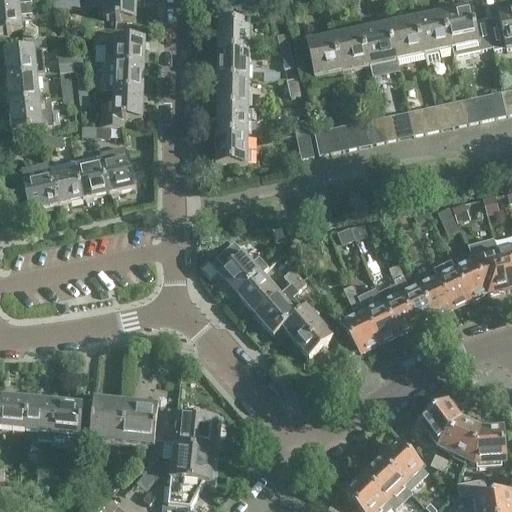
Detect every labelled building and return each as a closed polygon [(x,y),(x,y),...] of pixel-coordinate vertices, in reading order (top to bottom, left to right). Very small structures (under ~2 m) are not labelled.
[(28,0),(0,0),(0,9),(30,6),(28,0)] [(106,0),(106,23),(135,24),(135,7),(140,7),(140,0),(138,0),(106,0)] [(79,1),(64,2),(66,13),(80,12),(79,1)] [(66,13),(64,2),(51,3),(52,15),(66,13)] [(30,6),(0,9),(0,35),(21,33),(20,19),(31,18),(30,6)] [(493,53),(487,26),(486,23),(474,26),(471,10),(443,16),(443,18),(450,52),(451,51),(454,61),(493,53)] [(511,13),(497,16),(498,24),(487,26),(493,53),(493,54),(504,51),(505,53),(511,51),(511,13)] [(442,16),(415,22),(423,58),(424,57),(426,67),(439,65),(437,54),(450,52),(443,18),(442,16)] [(415,22),(388,28),(395,64),(398,63),(423,58),(415,22)] [(218,28),(217,57),(248,57),(249,28),(218,28)] [(370,69),(372,81),(400,76),(398,63),(395,64),(388,28),(361,34),(369,69),(370,69)] [(360,34),(333,40),(341,75),(368,69),(360,34)] [(277,40),(281,58),(291,55),(288,39),(277,40)] [(333,40),(305,46),(313,81),(341,75),(333,40)] [(6,82),(35,78),(45,77),(43,54),(47,54),(46,41),(23,43),(23,53),(3,55),(6,82)] [(106,44),(105,69),(143,71),(144,54),(148,54),(148,47),(144,46),(144,43),(128,43),(114,42),(114,44),(106,44)] [(291,55),(281,58),(285,74),(295,72),(291,55)] [(85,57),(70,59),(72,70),(86,69),(85,57)] [(217,57),(217,84),(248,85),(248,57),(217,57)] [(58,60),(59,77),(72,75),(72,70),(70,59),(58,60)] [(102,69),(100,95),(112,95),(112,96),(142,97),(143,80),(147,80),(147,73),(143,72),(143,71),(105,69),(102,69)] [(35,78),(6,82),(9,108),(38,105),(35,78)] [(76,82),(77,95),(88,94),(87,80),(76,82)] [(61,84),(62,97),(72,95),(71,83),(61,84)] [(301,101),(297,83),(287,86),(291,103),(301,101)] [(217,84),(216,112),(247,113),(248,85),(217,84)] [(511,93),(501,96),(506,119),(511,117),(511,93)] [(88,94),(77,95),(79,110),(90,108),(88,94)] [(72,95),(62,97),(64,111),(74,110),(72,95)] [(103,108),(101,131),(124,132),(124,123),(141,124),(142,107),(146,107),(146,100),(142,99),(142,97),(112,96),(112,108),(103,108)] [(501,96),(490,98),(495,122),(506,119),(501,96)] [(490,98),(474,102),(479,125),(495,122),(490,98)] [(474,102),(462,104),(467,128),(479,125),(474,102)] [(38,105),(9,108),(12,135),(51,131),(48,103),(38,105)] [(462,104),(447,108),(452,131),(467,128),(462,104)] [(447,108),(435,110),(440,133),(452,131),(447,108)] [(435,110),(419,114),(424,137),(440,133),(435,110)] [(216,112),(215,140),(246,141),(247,113),(216,112)] [(419,114),(407,116),(412,140),(424,137),(419,114)] [(407,116),(392,120),(397,143),(412,140),(407,116)] [(392,120),(380,122),(385,145),(397,143),(392,120)] [(380,122),(365,125),(370,149),(385,145),(380,122)] [(294,128),(296,139),(297,139),(309,136),(306,125),(294,128)] [(365,125),(353,128),(358,151),(370,149),(365,125)] [(353,128),(336,132),(341,155),(358,151),(353,128)] [(82,141),(93,141),(93,132),(83,131),(82,141)] [(93,132),(93,141),(109,142),(110,133),(93,132)] [(336,132),(325,134),(330,157),(341,155),(336,132)] [(330,157),(325,134),(314,136),(319,160),(330,157)] [(297,139),(296,139),(301,164),(315,161),(309,136),(297,139)] [(246,141),(215,140),(215,169),(246,169),(246,141)] [(63,141),(47,142),(48,152),(64,151),(63,141)] [(48,152),(47,142),(36,144),(37,153),(48,152)] [(124,152),(99,158),(99,160),(108,199),(110,199),(111,202),(118,201),(117,197),(134,194),(124,152)] [(99,160),(73,166),(75,176),(81,205),(84,205),(86,208),(93,206),(92,203),(108,199),(99,160)] [(22,190),(18,192),(20,199),(24,198),(28,217),(44,213),(45,216),(54,214),(53,211),(56,211),(49,182),(46,167),(19,173),(22,187),(22,188),(22,190)] [(75,176),(49,182),(56,211),(59,210),(60,214),(67,212),(66,208),(81,205),(75,176)] [(498,216),(495,201),(484,204),(488,219),(498,216)] [(463,207),(452,211),(458,227),(469,222),(463,207)] [(451,213),(439,219),(445,230),(456,225),(451,213)] [(428,214),(414,220),(420,233),(434,226),(428,214)] [(404,221),(391,226),(393,229),(396,235),(407,230),(404,221)] [(391,226),(390,223),(370,227),(374,236),(393,229),(391,226)] [(363,230),(350,233),(356,245),(367,240),(363,230)] [(350,232),(336,237),(341,251),(355,245),(350,232)] [(307,244),(295,239),(290,250),(303,255),(307,244)] [(511,243),(496,247),(502,268),(503,270),(509,293),(511,292),(511,243)] [(496,244),(470,251),(474,266),(482,284),(488,296),(489,299),(509,293),(503,270),(502,268),(496,247),(496,244)] [(215,263),(216,264),(224,273),(218,278),(236,299),(261,277),(262,278),(268,272),(258,261),(252,266),(243,256),(234,247),(215,263)] [(465,270),(455,274),(470,305),(488,296),(482,284),(474,266),(469,256),(460,260),(465,270)] [(451,265),(432,273),(437,283),(451,313),(470,305),(455,274),(451,265)] [(399,269),(389,273),(396,288),(395,289),(415,331),(433,322),(418,291),(411,295),(399,269)] [(292,273),(284,281),(290,288),(299,281),(292,273)] [(261,277),(236,299),(254,320),(282,296),(273,285),(264,276),(262,278),(261,277)] [(299,281),(290,288),(297,296),(306,288),(299,281)] [(437,283),(418,291),(433,322),(451,313),(437,283)] [(282,296),(254,320),(272,340),(281,332),(303,313),(293,301),(298,297),(297,296),(290,288),(282,296)] [(395,289),(378,297),(383,308),(382,309),(396,340),(415,331),(395,289)] [(352,290),(344,294),(353,313),(360,310),(361,310),(357,302),(352,290)] [(376,293),(357,302),(361,310),(360,310),(363,317),(378,348),(396,340),(382,309),(383,308),(378,297),(376,293)] [(303,313),(281,332),(308,363),(333,341),(306,310),(303,313)] [(363,317),(340,328),(344,334),(356,352),(357,352),(360,357),(378,348),(363,317)] [(344,334),(334,342),(346,360),(356,352),(344,334)] [(1,399),(0,406),(0,433),(24,436),(28,402),(1,399)] [(28,402),(24,436),(39,437),(38,444),(51,444),(55,405),(28,402)] [(92,411),(89,435),(88,444),(120,447),(124,406),(93,403),(92,411)] [(51,444),(50,449),(77,452),(79,434),(89,435),(92,411),(82,410),(82,408),(55,405),(51,444)] [(124,406),(120,447),(146,450),(144,458),(138,458),(136,473),(143,479),(164,455),(165,445),(172,446),(174,422),(155,420),(156,409),(124,406)] [(460,424),(448,407),(420,428),(438,452),(446,456),(460,424)] [(175,419),(174,422),(172,446),(171,451),(212,455),(216,423),(175,419)] [(481,433),(460,424),(446,456),(466,465),(481,433)] [(503,432),(481,433),(466,465),(474,468),(505,466),(503,432)] [(388,458),(380,465),(404,490),(410,496),(428,480),(398,448),(396,450),(394,448),(386,456),(388,458)] [(171,451),(168,483),(171,484),(169,510),(188,511),(190,511),(204,487),(209,487),(212,455),(171,451)] [(436,459),(431,470),(438,473),(442,462),(436,459)] [(450,466),(442,462),(438,473),(445,476),(450,466)] [(370,475),(363,482),(387,507),(391,511),(396,511),(411,498),(410,496),(404,490),(380,465),(379,467),(376,464),(368,472),(370,475)] [(39,477),(37,489),(48,491),(48,478),(39,477)] [(48,478),(48,491),(58,492),(59,479),(48,478)] [(353,487),(345,495),(347,497),(345,499),(358,511),(391,511),(387,507),(363,482),(355,489),(353,487)] [(460,502),(487,498),(485,484),(457,489),(460,502)] [(83,490),(81,511),(96,511),(105,502),(92,492),(83,490)] [(476,502),(477,511),(511,511),(511,510),(510,497),(476,502)] [(105,502),(96,511),(114,511),(115,510),(105,502)] [(442,511),(443,511),(433,502),(424,511),(442,511)]
